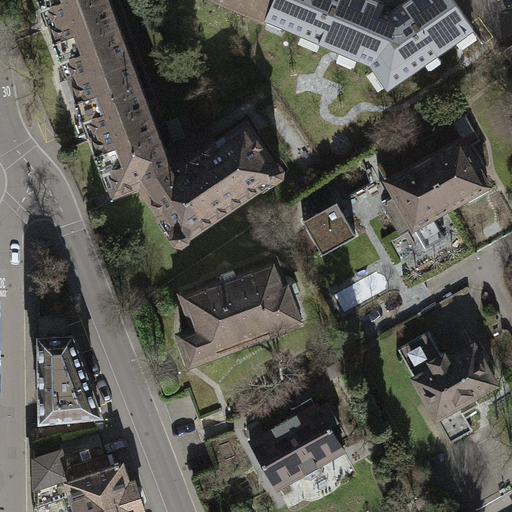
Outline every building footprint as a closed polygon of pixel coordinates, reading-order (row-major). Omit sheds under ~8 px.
[(72,78),(129,57),(107,0),(36,0),(41,11),(47,9),(57,37),(51,39),(60,62),(65,60),(72,78)] [(226,0),(268,17),(275,0),(226,0)] [(275,0),(268,17),(357,56),(381,0),(275,0)] [(390,89),(483,25),(465,0),(381,0),(357,56),(372,61),(390,89)] [(511,45),(502,52),(511,65),(511,45)] [(139,182),(170,167),(129,57),(72,78),(79,97),(74,99),(82,121),(87,119),(99,150),(93,152),(102,173),(107,171),(114,191),(139,182)] [(139,182),(172,231),(171,236),(176,240),(182,241),(187,238),(187,234),(269,178),(276,178),(281,174),(282,168),(278,163),(274,162),(247,121),(177,169),(170,167),(139,182)] [(453,121),(414,143),(449,206),(465,198),(468,203),(491,190),(453,121)] [(433,216),(449,206),(414,143),(377,163),(395,195),(382,202),(400,234),(414,226),(426,247),(444,237),(433,216)] [(355,234),(336,201),(303,220),(323,253),(355,234)] [(189,360),(296,321),(287,297),(293,295),(288,281),(282,283),(274,261),(224,279),(223,276),(202,284),(203,287),(183,294),(196,329),(180,335),(189,360)] [(39,316),(39,416),(99,411),(68,316),(39,316)] [(398,348),(407,363),(438,346),(429,331),(398,348)] [(438,346),(407,363),(450,441),(472,428),(463,412),(480,403),(475,395),(496,383),(484,361),(474,343),(449,357),(445,351),(441,353),(438,346)] [(261,427),(247,435),(276,488),(301,474),(311,478),(320,473),(322,462),(343,450),(329,424),(337,420),(326,402),(317,407),(311,397),(291,408),(294,414),(263,431),(261,427)] [(63,448),(33,457),(34,511),(74,511),(64,480),(71,477),(63,448)] [(64,480),(74,511),(147,511),(136,477),(131,479),(125,460),(71,477),(64,480)]
